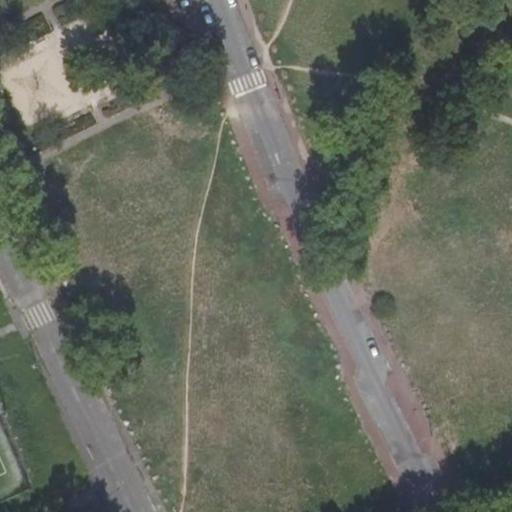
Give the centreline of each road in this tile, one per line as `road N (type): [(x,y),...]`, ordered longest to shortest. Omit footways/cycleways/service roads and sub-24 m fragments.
road 1 (residential): [(435,511),(300,225),(213,0)]
road 2 (residential): [(132,511),(0,236)]
